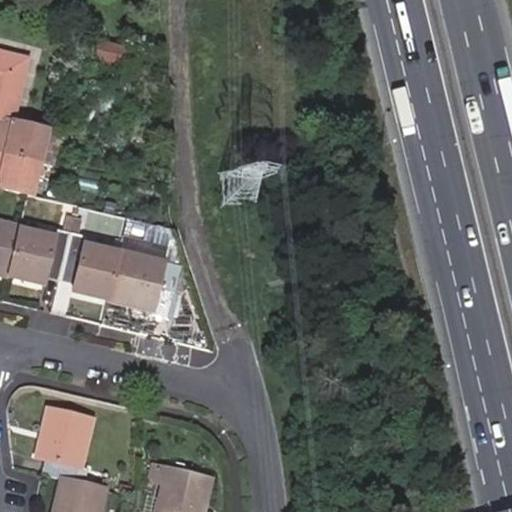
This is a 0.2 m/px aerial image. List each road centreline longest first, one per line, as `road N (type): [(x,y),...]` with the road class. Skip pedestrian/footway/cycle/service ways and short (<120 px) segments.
road 1 (trunk): [(396,0),(511,480)]
road 2 (residential): [(0,341),(235,396),(261,453),(265,511)]
road 3 (trunk): [(511,183),(467,0)]
